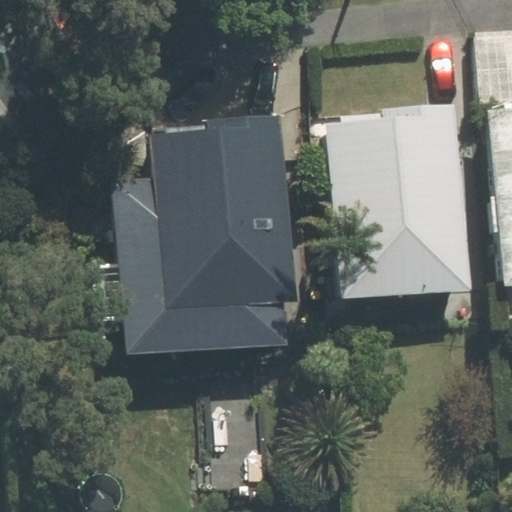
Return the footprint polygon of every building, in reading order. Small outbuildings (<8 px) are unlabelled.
[(0,104),(35,83),(1,27),(0,27),(0,104)] [(492,291),(511,289),(511,103),(478,105),(492,291)] [(332,302),(462,293),(448,104),(373,110),(374,113),(319,117),(332,302)] [(288,302),(275,118),(208,122),(208,126),(142,131),(146,179),(155,311),(288,302)] [(291,345),(288,302),(155,311),(146,179),(103,182),(116,357),(291,345)]
